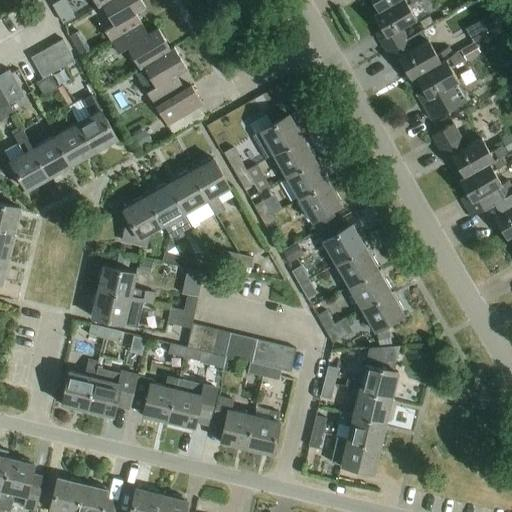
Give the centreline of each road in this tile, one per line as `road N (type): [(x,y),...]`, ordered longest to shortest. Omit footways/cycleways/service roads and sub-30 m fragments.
road 1 (unclassified): [(485,330),(296,0)]
road 2 (residential): [(367,511),(0,424)]
